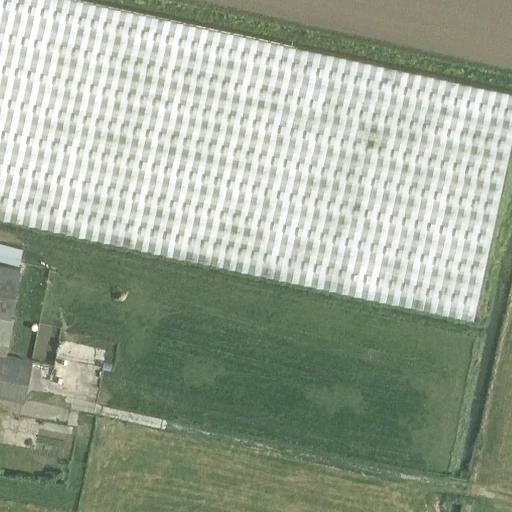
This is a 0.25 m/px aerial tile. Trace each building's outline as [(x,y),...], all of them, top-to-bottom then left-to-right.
[(236,266),(475,317),(507,164),(511,141),(511,90),(283,41),(282,44),(75,0),(0,0),(0,213),(236,265),(236,266)] [(23,248),(0,241),(0,259),(18,264),(23,248)] [(0,396),(24,401),(32,360),(7,355),(14,317),(12,316),(22,268),(0,263),(0,396)] [(28,427),(25,449),(63,454),(65,432),(28,427)] [(0,466),(13,466),(14,447),(0,446),(0,466)]
